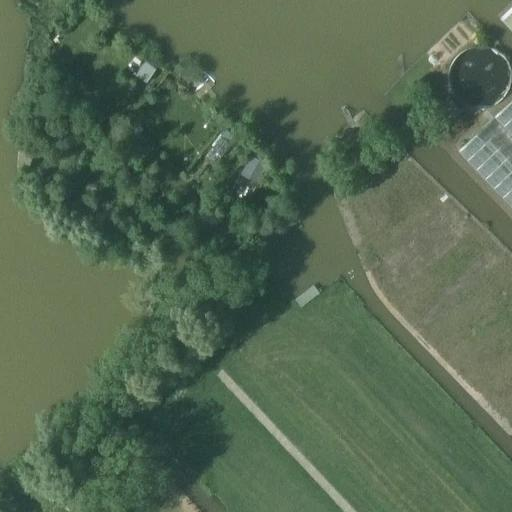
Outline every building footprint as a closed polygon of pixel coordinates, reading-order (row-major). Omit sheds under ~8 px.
[(505,74),(505,73),(505,69),(503,63),(501,59),(498,55),(495,52),(490,49),(487,47),(480,46),(475,46),(469,47),(465,49),(460,53),(456,58),(453,62),(451,67),(451,73),(451,78),(453,84),(454,87),(458,92),(462,95),(466,98),(471,99),(476,100),(482,100),(487,98),(493,96),(496,93),(499,90),(502,85),(504,80),(505,74)] [(130,105),(143,115),(152,104),(139,93),(130,105)] [(443,130),(463,108),(448,95),(428,116),(443,130)] [(511,98),(458,149),(511,205),(511,98)] [(94,209),(79,195),(68,207),(83,221),(94,209)]
